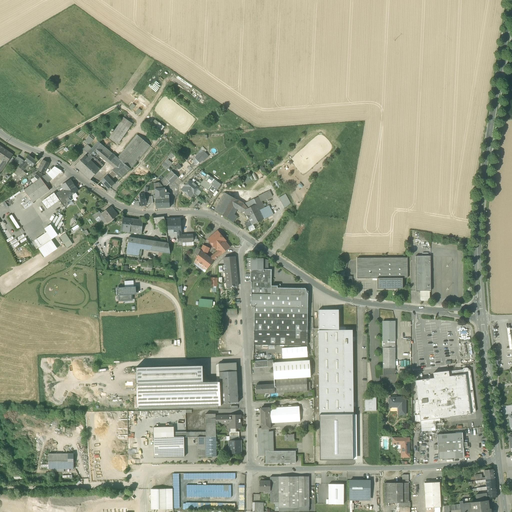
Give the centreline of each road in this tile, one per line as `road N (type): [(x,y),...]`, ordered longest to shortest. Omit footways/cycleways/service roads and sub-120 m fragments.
road 1 (tertiary): [(480,315),(478,213),(510,0)]
road 2 (residential): [(249,239),(207,213),(129,209),(0,132)]
road 3 (residential): [(0,488),(130,486),(147,471),(249,469)]
road 4 (residential): [(480,315),(343,299),(249,239)]
road 5 (residential): [(498,460),(249,469)]
road 6 (residential): [(249,469),(240,258),(249,239)]
road 7 (tertiary): [(480,315),(498,460)]
